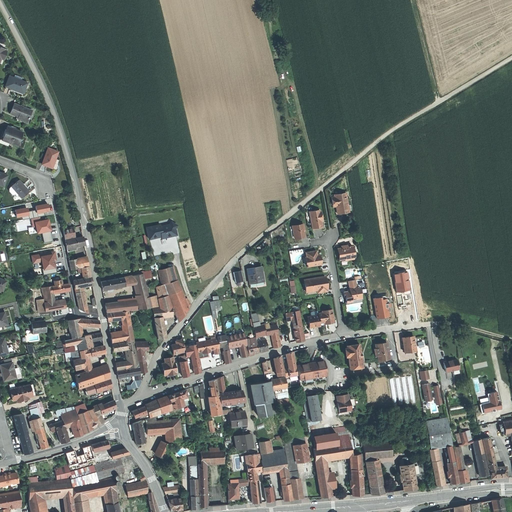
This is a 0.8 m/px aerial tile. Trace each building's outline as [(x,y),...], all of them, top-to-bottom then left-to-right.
[(20,80),(12,77),(8,76),(4,87),(10,89),(22,93),(26,83),(20,80)] [(26,122),(30,110),(13,104),(11,109),(9,113),(21,118),(20,120),(26,122)] [(14,129),(6,126),(4,132),(3,131),(1,136),(0,139),(9,143),(16,146),(21,132),(14,129)] [(47,166),(52,168),(55,159),(58,151),(48,148),(42,164),(47,166)] [(20,180),(12,187),(17,193),(18,194),(21,198),(30,192),(25,186),(20,180)] [(334,196),(331,197),(333,207),(336,206),(337,214),(343,213),(349,212),(345,193),(333,196),(334,196)] [(310,212),(313,228),(318,227),(322,226),(321,221),(323,221),(321,212),(320,212),(319,210),(310,212)] [(33,227),(35,227),(34,222),(40,221),(40,217),(31,219),(33,227)] [(50,230),(51,230),(48,219),(40,221),(34,222),(35,227),(37,233),(42,232),(50,230)] [(147,227),(149,238),(162,235),(162,237),(173,235),(172,232),(173,232),(177,225),(172,221),(170,224),(161,226),(160,224),(147,227)] [(292,226),(295,238),(305,236),(304,230),(302,224),(292,226)] [(74,232),(72,227),(63,230),(65,240),(71,238),(70,233),(74,232)] [(52,241),(50,230),(42,232),(44,243),(52,241)] [(79,245),(84,244),(84,241),(83,237),(65,240),(66,248),(79,245)] [(347,247),(341,248),(337,249),(338,254),(339,260),(345,259),(353,258),(354,257),(353,246),(347,247)] [(321,260),(321,257),(318,257),(317,255),(316,250),(306,252),(307,260),(305,260),(307,267),(322,264),(321,260)] [(33,263),(41,262),(40,256),(52,254),(54,261),(57,260),(55,251),(31,255),(33,263)] [(52,254),(40,256),(41,262),(43,270),(55,268),(55,267),(54,261),(52,254)] [(82,267),(88,265),(87,257),(77,259),(79,267),(82,267)] [(77,268),(79,268),(79,267),(77,259),(77,258),(69,260),(71,270),(77,268)] [(90,277),(91,276),(90,271),(89,266),(82,267),(83,272),(84,278),(90,277)] [(169,267),(169,268),(161,270),(163,276),(165,284),(176,280),(173,266),(169,267)] [(264,281),(262,271),(262,267),(253,268),(247,269),(250,283),(264,281)] [(237,280),(238,286),(244,285),(241,269),(229,272),(231,281),(237,280)] [(142,272),(143,273),(144,278),(152,277),(151,270),(142,272)] [(264,271),(262,271),(264,281),(250,283),(250,286),(266,283),(264,271)] [(408,272),(394,274),(397,292),(405,291),(410,290),(408,272)] [(135,284),(133,284),(136,295),(135,295),(135,298),(136,302),(137,309),(140,308),(150,307),(149,299),(144,278),(143,273),(133,275),(135,284)] [(133,284),(135,284),(133,275),(124,277),(125,286),(133,284)] [(304,280),(306,292),(317,290),(317,292),(326,291),(326,289),(327,288),(326,283),(325,276),(304,280)] [(91,281),(90,277),(84,278),(73,280),(74,284),(74,288),(82,286),(92,284),(91,281)] [(103,290),(125,286),(124,277),(101,281),(102,286),(103,290)] [(165,284),(169,294),(181,290),(177,280),(176,280),(165,284)] [(355,280),(348,281),(349,288),(350,291),(343,292),(344,296),(345,296),(346,302),(352,301),(351,300),(361,298),(360,287),(358,287),(358,286),(356,286),(355,280)] [(53,292),(70,289),(69,286),(69,283),(62,284),(55,286),(52,286),(53,292)] [(159,298),(169,294),(165,284),(162,285),(156,286),(159,298)] [(54,302),(53,292),(52,286),(45,287),(42,288),(44,298),(44,300),(44,302),(47,302),(47,304),(54,302)] [(173,305),(179,321),(188,309),(185,299),(181,290),(169,294),(173,305)] [(86,307),(83,291),(75,293),(79,309),(86,312),(87,313),(86,307)] [(159,306),(159,307),(171,305),(173,305),(169,294),(159,298),(157,298),(159,306)] [(150,307),(159,306),(157,298),(157,296),(149,299),(150,307)] [(381,297),(373,299),(376,319),(389,316),(388,307),(389,307),(390,307),(390,303),(387,303),(386,298),(381,299),(381,297)] [(44,300),(44,298),(37,299),(39,312),(45,311),(44,302),(44,300)] [(221,310),(219,300),(210,302),(213,319),(217,318),(216,311),(221,310)] [(64,301),(54,302),(47,304),(48,310),(65,308),(64,301)] [(128,310),(130,310),(129,303),(105,306),(107,312),(120,311),(128,310)] [(152,308),(154,318),(161,317),(173,315),(171,305),(159,307),(152,308)] [(318,313),(318,314),(319,322),(324,322),(327,321),(328,322),(334,321),(333,315),(332,309),(322,310),(322,312),(318,313)] [(121,331),(132,329),(128,310),(120,311),(120,312),(121,319),(122,319),(123,328),(120,328),(121,331)] [(298,310),(291,312),(292,318),(294,327),(301,325),(298,310)] [(107,313),(108,320),(121,319),(120,312),(107,313)] [(259,322),(257,313),(251,315),(252,323),(259,322)] [(315,326),(320,325),(319,322),(318,314),(307,316),(309,327),(315,326)] [(161,317),(154,318),(158,339),(162,338),(165,337),(161,317)] [(76,337),(81,336),(79,324),(77,318),(68,320),(71,338),(76,337)] [(87,326),(100,327),(99,323),(99,320),(88,319),(87,326)] [(31,322),(33,333),(46,331),(45,326),(44,320),(31,322)] [(268,323),(262,325),(264,333),(271,332),(271,334),(278,333),(276,324),(269,326),(268,323)] [(264,333),(262,325),(253,328),(256,337),(264,334),(264,333)] [(294,327),(296,342),(300,341),(304,340),(301,325),(294,327)] [(111,338),(112,343),(134,339),(132,329),(121,331),(110,333),(111,338)] [(234,331),(225,333),(225,334),(228,348),(239,346),(239,347),(241,357),(245,356),(248,355),(246,346),(247,346),(243,329),(235,331),(235,329),(233,330),(234,331)] [(83,336),(86,348),(92,347),(91,345),(91,341),(102,339),(101,335),(101,333),(83,336)] [(271,334),(274,348),(278,347),(281,346),(278,333),(271,334)] [(228,349),(229,349),(228,348),(225,334),(217,336),(217,338),(219,347),(222,346),(223,350),(228,349)] [(79,350),(86,348),(83,336),(77,337),(79,350)] [(402,337),(404,352),(415,350),(413,336),(407,337),(402,337)] [(77,343),(76,337),(71,338),(62,340),(63,346),(77,343)] [(0,355),(11,353),(9,348),(6,348),(4,338),(0,338),(0,355)] [(220,352),(219,347),(217,338),(196,342),(198,352),(202,351),(202,352),(207,351),(210,350),(210,349),(213,348),(214,353),(220,352)] [(126,353),(136,351),(134,339),(125,341),(126,349),(125,349),(126,353)] [(173,354),(185,351),(182,339),(178,340),(175,341),(176,344),(171,345),(173,354)] [(264,351),(268,350),(266,344),(265,340),(265,339),(256,341),(259,352),(264,351)] [(112,347),(113,351),(125,349),(126,349),(125,341),(112,343),(112,347)] [(146,350),(148,350),(147,341),(135,341),(136,350),(142,350),(146,350)] [(249,355),(254,354),(253,352),(255,352),(258,351),(256,341),(251,342),(246,343),(247,346),(249,355)] [(389,358),(387,342),(381,343),(375,344),(376,348),(377,355),(378,360),(383,359),(389,358)] [(195,343),(184,345),(186,357),(191,356),(197,355),(195,343)] [(71,352),(79,350),(78,344),(63,347),(63,348),(65,353),(71,352)] [(353,345),(346,346),(347,348),(348,355),(348,357),(349,367),(358,366),(358,367),(362,367),(361,356),(360,353),(359,344),(353,345)] [(91,355),(105,352),(103,345),(89,348),(91,355)] [(83,367),(84,371),(91,369),(88,356),(86,349),(79,350),(81,358),(83,367)] [(71,352),(72,360),(81,358),(79,350),(71,352)] [(133,367),(139,366),(136,351),(126,353),(128,362),(129,368),(133,367)] [(288,368),(283,369),(285,377),(296,374),(292,352),(289,353),(286,354),(288,368)] [(201,371),(197,355),(191,356),(194,373),(198,372),(201,371)] [(281,356),(273,358),(277,376),(284,374),(281,356)] [(75,369),(83,367),(81,358),(72,360),(75,369)] [(144,372),(147,372),(145,359),(143,359),(138,360),(140,373),(144,372)] [(177,374),(175,363),(174,363),(173,359),(165,360),(166,365),(163,365),(164,370),(165,376),(168,376),(168,377),(177,375),(177,374)] [(449,360),(447,361),(447,362),(443,362),(445,372),(459,369),(457,359),(452,360),(449,360)] [(186,376),(189,375),(187,365),(186,360),(180,362),(183,377),(186,376)] [(311,362),(297,365),(300,380),(303,379),(325,375),(327,374),(324,360),(311,362)] [(12,362),(5,364),(0,365),(2,373),(4,380),(16,377),(15,374),(18,373),(16,369),(14,369),(12,362)] [(109,378),(107,364),(101,366),(74,375),(78,388),(109,378)] [(132,389),(139,387),(141,381),(139,366),(133,367),(135,375),(135,380),(134,380),(131,385),(132,389)] [(126,376),(135,375),(133,367),(129,368),(128,368),(128,369),(117,371),(117,374),(118,377),(121,377),(126,376)] [(427,370),(419,371),(421,380),(429,378),(427,370)] [(285,378),(270,381),(272,390),(277,389),(287,387),(285,378)] [(96,391),(111,387),(110,383),(109,379),(94,384),(96,391)] [(212,380),(208,381),(211,396),(218,395),(216,379),(212,380)] [(270,381),(251,384),(254,404),(266,402),(274,400),(272,390),(270,381)] [(432,399),(429,383),(422,384),(425,400),(427,400),(427,401),(431,401),(430,399),(432,399)] [(33,384),(25,385),(28,396),(35,395),(33,384)] [(87,394),(96,391),(94,384),(85,387),(87,394)] [(28,396),(25,385),(9,389),(10,394),(11,393),(12,397),(13,400),(16,399),(17,401),(28,398),(28,396)] [(433,386),(436,404),(441,403),(438,385),(433,386)] [(175,404),(176,408),(183,406),(181,399),(188,397),(185,389),(172,394),(174,400),(175,404)] [(218,393),(218,395),(220,405),(244,401),(242,390),(229,392),(225,392),(219,393),(218,393)] [(489,402),(479,404),(481,413),(491,410),(491,411),(494,411),(494,410),(500,408),(499,404),(500,403),(499,400),(498,400),(496,391),(490,393),(490,396),(488,396),(489,402)] [(218,395),(211,396),(208,396),(210,415),(221,413),(221,410),(220,410),(220,405),(218,395)] [(161,413),(172,410),(170,405),(170,401),(168,396),(162,398),(157,399),(161,413)] [(316,396),(302,399),(306,421),(320,419),(316,396)] [(144,406),(147,412),(149,417),(161,413),(157,399),(144,405),(144,406)] [(339,406),(338,407),(339,412),(351,410),(349,399),(349,400),(339,401),(339,406)] [(97,404),(100,413),(115,407),(114,404),(114,400),(104,403),(103,402),(97,404)] [(44,412),(40,401),(36,403),(40,414),(44,412)] [(244,401),(220,405),(220,410),(245,406),(244,401)] [(268,410),(266,402),(258,404),(260,412),(268,410)] [(74,407),(77,413),(86,410),(84,403),(74,407)] [(60,414),(75,409),(73,406),(55,410),(57,415),(60,414)] [(144,406),(131,411),(133,414),(134,418),(147,412),(144,406)] [(30,409),(32,419),(39,417),(36,407),(30,409)] [(77,413),(83,434),(103,421),(98,414),(93,407),(86,410),(77,413)] [(63,420),(77,415),(75,409),(60,414),(62,420),(63,420)] [(234,412),(229,412),(231,427),(245,425),(244,417),(243,410),(234,412)] [(17,418),(15,423),(19,435),(21,442),(27,440),(29,440),(26,433),(27,432),(22,414),(16,415),(17,418)] [(79,422),(77,415),(63,420),(65,427),(72,425),(79,422)] [(33,419),(36,429),(42,427),(39,417),(32,419),(33,419)] [(444,446),(451,445),(447,418),(425,422),(430,449),(435,448),(444,446)] [(171,432),(172,441),(181,440),(180,426),(179,419),(171,420),(172,432),(171,432)] [(56,430),(64,427),(65,427),(63,420),(62,420),(54,423),(55,427),(56,430)] [(135,444),(144,442),(141,420),(132,423),(134,436),(135,444)] [(168,432),(171,432),(172,432),(171,420),(155,421),(146,422),(147,434),(168,432)] [(511,420),(503,422),(506,436),(511,435),(511,439),(511,420)] [(83,434),(79,422),(72,425),(75,433),(76,433),(77,436),(83,434)] [(45,447),(48,446),(43,427),(42,427),(36,429),(36,432),(38,439),(39,442),(41,448),(45,447)] [(65,441),(69,440),(64,427),(56,430),(61,443),(65,441)] [(313,436),(315,448),(337,444),(336,436),(335,432),(313,436)] [(236,436),(238,449),(252,447),(251,440),(250,434),(244,434),(244,433),(242,433),(242,435),(236,436)] [(336,436),(337,444),(350,442),(349,434),(336,436)] [(488,469),(495,468),(488,438),(481,439),(488,469)] [(485,458),(481,439),(472,441),(476,460),(485,458)] [(24,454),(30,452),(27,440),(21,442),(24,454)] [(107,440),(91,444),(93,451),(109,447),(108,443),(107,440)] [(166,453),(170,445),(161,440),(154,454),(162,458),(166,453)] [(269,440),(258,442),(260,453),(271,452),(269,440)] [(297,478),(298,478),(296,462),(293,445),(292,440),(285,442),(284,446),(290,479),(297,478)] [(350,456),(352,455),(350,442),(337,444),(315,448),(313,448),(315,461),(324,460),(350,456)] [(293,445),(296,462),(301,461),(308,460),(305,443),(293,445)] [(392,455),(390,443),(362,445),(364,457),(374,457),(392,455)] [(447,463),(454,461),(452,449),(451,445),(444,446),(447,463)] [(457,471),(463,469),(459,446),(453,447),(457,471)] [(125,448),(111,453),(112,459),(129,453),(127,450),(125,448)] [(201,464),(205,463),(224,463),(223,450),(219,450),(219,448),(209,448),(209,451),(200,451),(201,464)] [(431,461),(437,460),(435,448),(430,449),(429,449),(431,461)] [(287,469),(284,450),(271,452),(260,453),(263,472),(279,470),(287,469)] [(261,470),(258,454),(244,456),(244,457),(245,463),(246,463),(247,472),(255,471),(261,470)] [(362,468),(361,454),(352,455),(350,456),(350,469),(362,468)] [(93,465),(98,479),(124,472),(121,461),(120,457),(93,465)] [(370,494),(380,493),(374,457),(364,457),(370,494)] [(488,474),(485,458),(476,460),(479,476),(484,475),(488,474)] [(320,497),(330,496),(328,487),(327,475),(324,460),(315,461),(320,497)] [(436,485),(442,484),(437,460),(431,461),(436,485)] [(454,483),(458,482),(454,461),(447,463),(450,483),(454,483)] [(207,506),(205,463),(201,464),(198,464),(199,507),(203,507),(207,506)] [(408,489),(416,488),(412,463),(399,465),(403,490),(408,489)] [(70,479),(71,479),(69,465),(55,468),(57,480),(70,479)] [(70,472),(71,485),(98,480),(98,479),(93,465),(70,472)] [(189,465),(191,496),(197,496),(196,465),(189,465)] [(499,478),(507,477),(506,467),(495,468),(488,469),(489,474),(490,474),(490,479),(499,478)] [(357,495),(363,494),(362,476),(362,474),(362,468),(350,469),(352,495),(357,495)] [(280,478),(288,476),(289,476),(287,469),(279,470),(280,478)] [(459,482),(466,481),(463,469),(457,471),(459,482)] [(10,471),(6,472),(8,484),(18,482),(16,472),(13,473),(10,474),(10,471)] [(256,480),(255,471),(247,472),(248,478),(248,481),(249,481),(256,480)] [(0,486),(8,484),(6,472),(2,472),(3,475),(0,475),(0,486)] [(327,475),(328,487),(335,485),(333,474),(327,475)] [(281,485),(289,484),(288,476),(280,478),(281,485)] [(113,477),(104,479),(106,492),(104,493),(106,500),(117,498),(114,483),(113,477)] [(293,499),(300,498),(297,478),(290,479),(293,499)] [(28,490),(29,498),(44,497),(64,495),(71,494),(70,479),(57,480),(36,483),(28,483),(27,484),(28,490)] [(71,485),(73,499),(87,496),(104,493),(106,492),(104,479),(98,480),(71,485)] [(128,497),(148,493),(147,485),(146,480),(126,485),(128,497)] [(250,485),(252,503),(260,502),(259,491),(258,491),(256,480),(249,481),(250,485)] [(230,484),(227,484),(229,499),(234,499),(239,499),(238,486),(238,483),(230,484)] [(287,499),(292,499),(290,484),(289,484),(281,485),(283,500),(287,499)] [(272,501),(273,500),(271,487),(264,488),(266,502),(272,501)] [(18,491),(0,494),(0,508),(8,507),(21,506),(18,491)] [(150,508),(156,507),(154,499),(151,492),(148,493),(149,502),(150,508)] [(73,511),(71,494),(64,495),(65,511),(73,511)] [(73,499),(74,511),(88,511),(87,496),(73,499)] [(29,502),(30,511),(46,511),(44,497),(29,498),(29,502)] [(167,499),(171,511),(176,510),(182,509),(181,497),(167,499)] [(496,498),(492,499),(494,511),(504,511),(501,497),(496,498)] [(119,511),(118,502),(106,504),(107,511),(119,511)]
